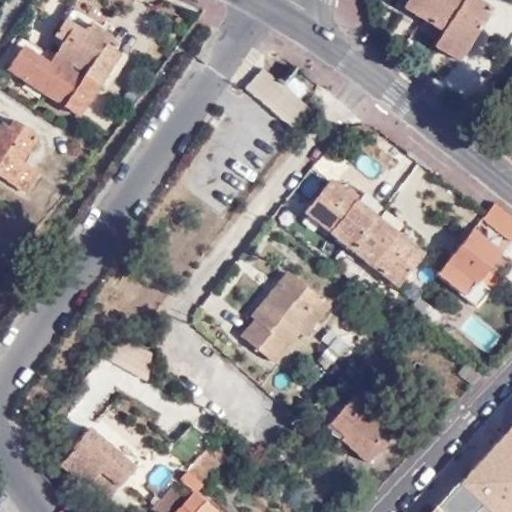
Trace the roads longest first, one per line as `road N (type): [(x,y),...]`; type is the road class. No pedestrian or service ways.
road 1 (secondary): [(292,24),(511,192)]
road 2 (unknown): [(511,372),(353,511)]
